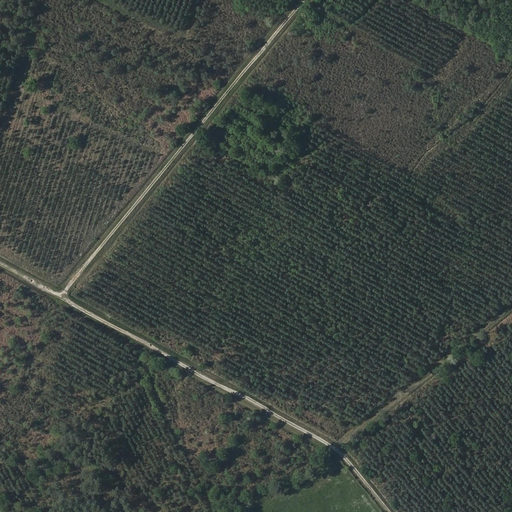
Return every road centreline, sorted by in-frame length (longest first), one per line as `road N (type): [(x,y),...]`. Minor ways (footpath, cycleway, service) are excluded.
road 1 (track): [(0,264),(335,449),(387,511)]
road 2 (track): [(58,296),(308,0)]
